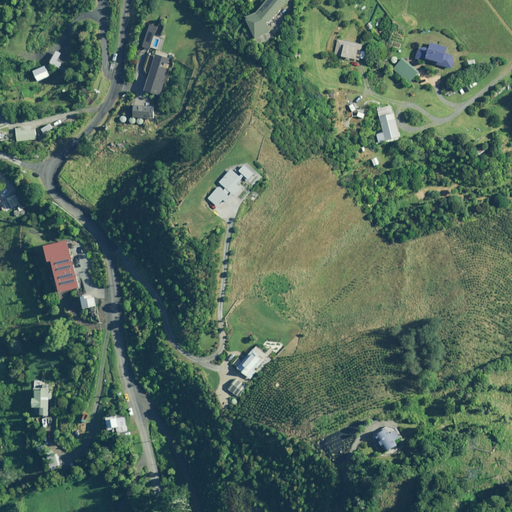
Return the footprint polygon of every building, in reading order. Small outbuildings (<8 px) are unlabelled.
[(246,16),(258,43),(271,37),(269,33),(271,32),(266,22),(272,19),(286,3),(290,2),(289,0),(266,0),(256,12),(246,16)] [(148,49),(154,28),(148,26),(141,47),(148,49)] [(363,44),(338,39),(334,54),(360,60),(363,44)] [(420,46),(417,59),(452,68),(455,55),(446,53),(447,47),(430,43),(429,48),(420,46)] [(62,62),(60,61),(66,51),(62,49),(60,53),(57,51),(50,63),(57,67),(59,67),(62,62)] [(394,66),(399,60),(394,57),(390,63),(394,66)] [(419,72),(402,59),(394,69),(410,82),(419,72)] [(483,61),(476,63),(475,59),(468,61),(470,69),(473,68),(484,65),(483,61)] [(163,65),(159,63),(154,62),(145,89),(160,94),(167,75),(164,74),(166,67),(162,66),(163,65)] [(50,75),(45,65),(33,71),(37,81),(50,75)] [(153,106),(129,104),(128,116),(152,118),(153,106)] [(400,136),(392,105),(377,109),(383,132),(377,134),(379,142),(400,136)] [(53,128),(50,124),(41,129),(44,133),(53,128)] [(21,128),(15,129),(17,141),(36,139),(35,129),(21,130),(21,128)] [(476,150),(480,155),(488,149),(484,144),(476,150)] [(255,174),(246,165),(241,170),(250,179),(255,174)] [(243,178),(233,169),(221,182),(235,195),(241,188),(237,185),(243,178)] [(232,198),(220,187),(210,198),(218,206),(224,199),(228,202),(232,198)] [(7,198),(12,208),(17,205),(19,210),(23,208),(16,194),(7,198)] [(79,287),(66,240),(44,246),(49,262),(52,261),(60,292),(79,287)] [(89,298),(88,295),(81,296),(83,308),(96,306),(94,297),(89,298)] [(260,354),(254,349),(238,368),(250,378),(256,372),(254,371),(263,361),(258,356),(260,354)] [(247,385),(238,378),(229,390),(239,397),(247,385)] [(49,415),(50,388),(35,387),(34,407),(36,407),(36,414),(49,415)] [(127,430),(125,416),(104,420),(106,430),(117,428),(118,432),(127,430)] [(391,433),(388,429),(374,438),(378,446),(382,443),(387,452),(398,445),(395,440),(400,437),(396,430),(391,433)] [(49,450),(47,444),(38,447),(39,453),(49,450)] [(60,465),(57,452),(47,454),(51,467),(60,465)]
